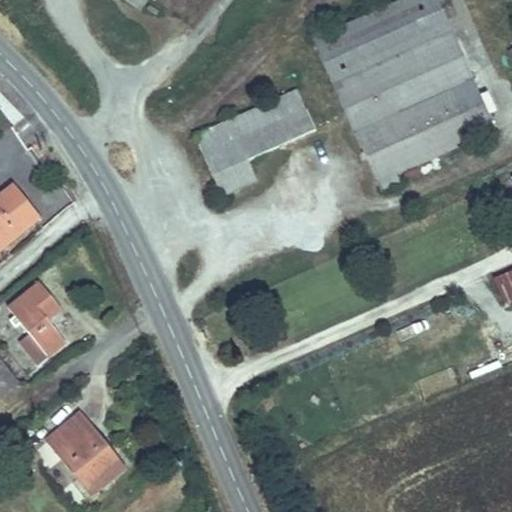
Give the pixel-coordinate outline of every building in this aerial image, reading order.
[(148,0),(125,0),(141,11),(149,1),(148,0)] [(406,0),(314,42),(382,193),(401,185),(397,175),(495,131),(437,2),(442,0),(406,0)] [(298,91),(196,138),(223,198),(258,182),(249,161),(317,131),(298,91)] [(0,251),(41,218),(14,185),(0,196),(0,251)] [(511,271),(494,279),(506,306),(511,303),(511,271)] [(10,309),(17,318),(12,322),(17,328),(22,324),(31,336),(22,343),(40,366),(67,344),(48,322),(62,311),(40,284),(10,309)] [(0,391),(3,395),(18,383),(0,361),(0,391)] [(49,441),(94,495),(124,469),(80,416),(49,441)]
